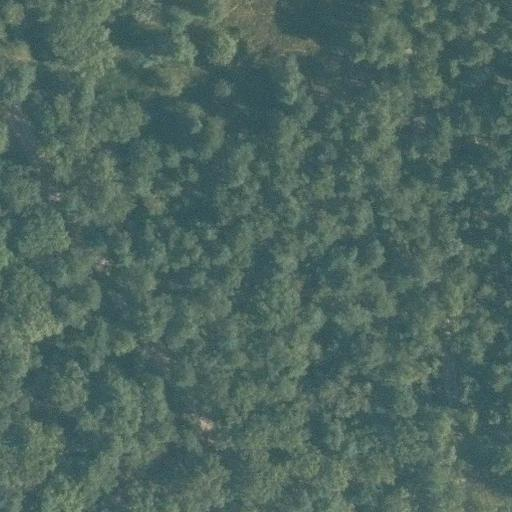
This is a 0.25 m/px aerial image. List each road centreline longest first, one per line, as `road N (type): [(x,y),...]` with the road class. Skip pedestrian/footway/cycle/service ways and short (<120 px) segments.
road 1 (unclassified): [(473,511),(418,0)]
road 2 (track): [(0,82),(208,415),(256,511)]
